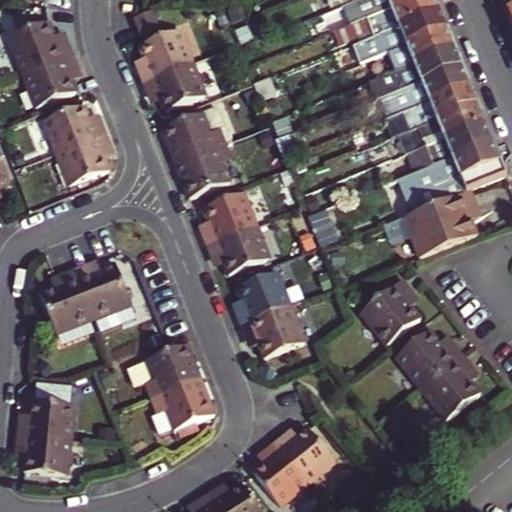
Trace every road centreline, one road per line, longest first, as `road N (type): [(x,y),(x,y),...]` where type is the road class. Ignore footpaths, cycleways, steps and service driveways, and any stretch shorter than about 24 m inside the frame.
road 1 (residential): [(102,511),(202,470),(225,450),(238,420),(155,192)]
road 2 (residential): [(155,192),(22,245),(6,261),(0,315)]
road 3 (residential): [(94,0),(97,37),(155,192)]
road 4 (residential): [(465,0),(511,114)]
